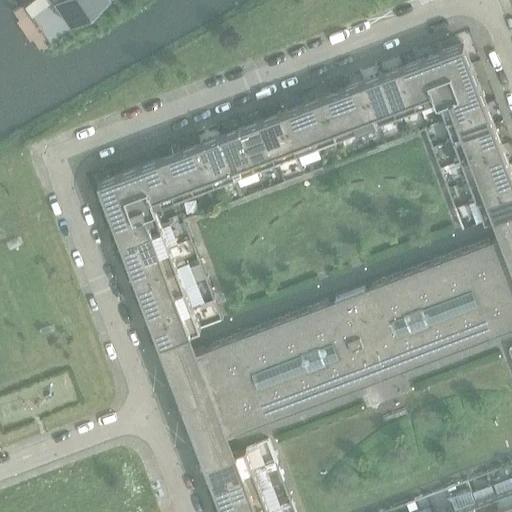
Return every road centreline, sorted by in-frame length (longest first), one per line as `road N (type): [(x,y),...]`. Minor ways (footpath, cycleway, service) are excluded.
road 1 (residential): [(469,0),(59,150),(150,415)]
road 2 (residential): [(150,415),(0,472)]
